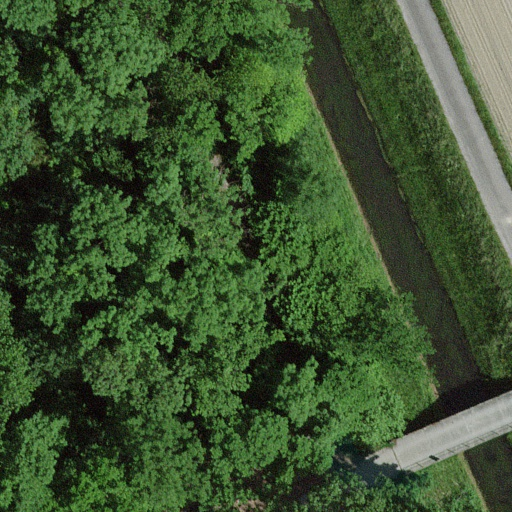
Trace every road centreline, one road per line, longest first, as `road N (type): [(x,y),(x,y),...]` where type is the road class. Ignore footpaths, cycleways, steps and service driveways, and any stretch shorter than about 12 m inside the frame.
road 1 (track): [(355,511),(213,197)]
road 2 (unclassified): [(414,0),(511,224)]
road 3 (track): [(311,511),(420,448),(511,411)]
